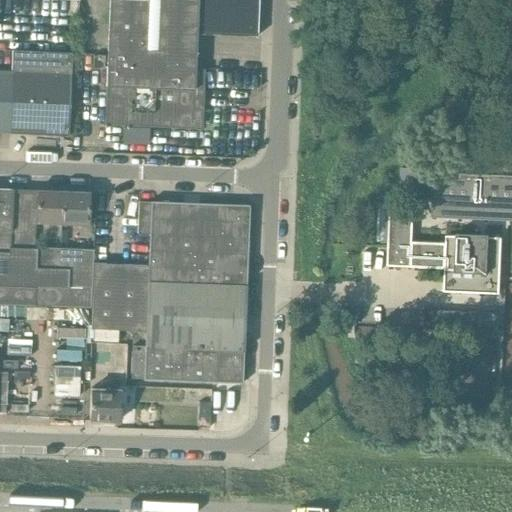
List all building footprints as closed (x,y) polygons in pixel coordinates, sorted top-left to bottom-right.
[(106,86),(104,125),(201,128),(203,70),(194,69),(195,35),(257,37),(258,0),(109,0),(105,87),(106,86)] [(10,133),(67,135),(71,53),(11,50),(10,72),(12,72),(10,133)] [(104,56),(93,55),(92,68),(103,69),(104,56)] [(10,72),(0,71),(0,132),(10,133),(12,72),(10,72)] [(433,172),(431,218),(437,218),(464,219),(511,221),(511,164),(488,163),(481,163),(435,161),(434,172),(433,172)] [(419,164),(391,162),(391,171),(419,172),(419,164)] [(0,254),(10,255),(11,250),(11,249),(11,231),(13,190),(0,188),(0,254)] [(11,249),(11,250),(34,251),(34,248),(35,223),(37,191),(35,191),(13,190),(11,231),(11,249)] [(87,225),(88,192),(37,190),(37,191),(35,223),(87,225)] [(148,266),(93,264),(90,330),(146,332),(145,347),(133,347),(131,378),(144,379),(144,380),(241,383),(249,206),(151,202),(151,203),(139,203),(137,235),(149,235),(148,266)] [(500,294),(502,238),(447,236),(446,242),(425,241),(413,241),(413,210),(389,210),(387,266),(412,267),(445,268),(444,292),(500,294)] [(93,250),(34,248),(34,251),(33,271),(37,271),(92,273),(93,250)] [(0,285),(36,287),(35,308),(91,310),(92,273),(37,271),(33,271),(34,251),(11,250),(10,255),(0,254),(0,285)] [(0,306),(35,308),(36,287),(0,285),(0,306)] [(438,311),(437,330),(498,333),(499,313),(463,312),(438,311)] [(97,353),(96,373),(112,374),(113,354),(97,353)] [(118,390),(91,389),(89,421),(117,423),(117,419),(122,419),(122,408),(118,407),(118,390)] [(210,403),(198,402),(197,427),(209,428),(210,403)]
